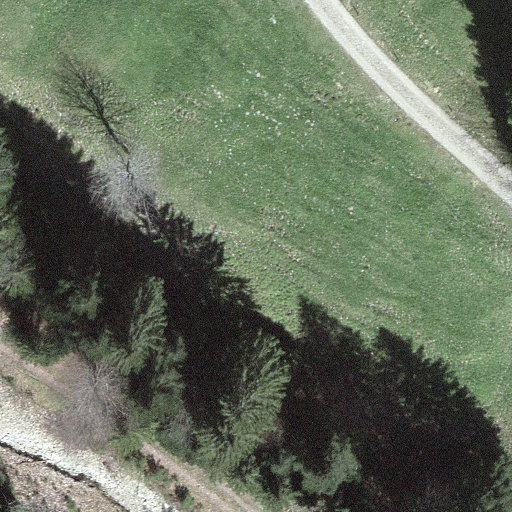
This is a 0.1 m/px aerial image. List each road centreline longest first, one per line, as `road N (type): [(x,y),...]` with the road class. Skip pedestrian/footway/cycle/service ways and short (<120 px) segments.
road 1 (track): [(242,511),(0,319)]
road 2 (track): [(320,0),(382,76),(511,193)]
